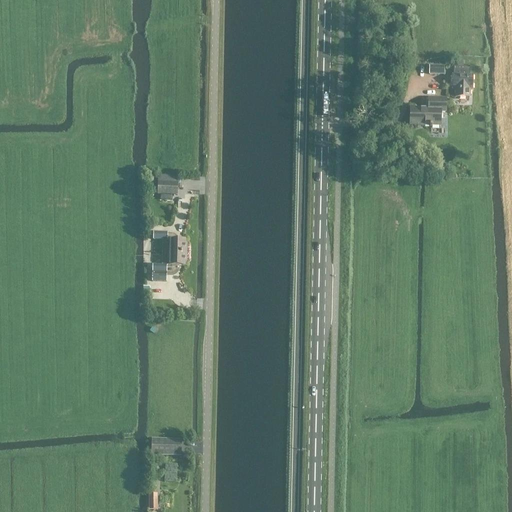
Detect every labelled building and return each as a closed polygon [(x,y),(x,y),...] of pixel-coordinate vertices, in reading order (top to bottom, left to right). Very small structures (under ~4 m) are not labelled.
[(444,68),(429,68),(429,76),(444,76),(444,68)] [(470,71),(462,71),(454,71),(454,76),(453,76),(452,90),(456,90),(456,98),(470,98),(470,90),(473,90),(473,76),(470,76),(470,71)] [(446,112),(446,100),(429,99),(429,110),(411,110),(410,126),(430,126),(430,127),(432,128),(432,126),(440,126),(441,112),(446,112)] [(177,195),(178,177),(158,177),(157,195),(177,195)] [(169,253),(185,254),(185,241),(167,240),(167,234),(153,233),(153,240),(162,240),(162,246),(169,246),(169,253)] [(185,267),(185,254),(169,253),(169,260),(162,260),(162,266),(152,266),(152,282),(166,283),(167,266),(185,267)] [(181,456),(181,440),(151,440),(151,456),(181,456)] [(177,481),(177,465),(166,465),(166,481),(177,481)] [(150,511),(159,511),(159,495),(150,495),(150,511)]
